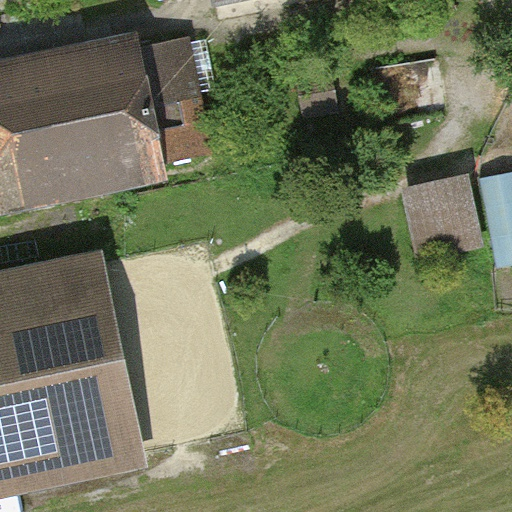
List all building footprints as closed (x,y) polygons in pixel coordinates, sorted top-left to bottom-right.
[(214,0),(216,11),(266,0),(214,0)] [(284,0),(290,28),(445,0),(284,0)] [(186,41),(0,79),(0,217),(214,174),(186,41)] [(341,83),(299,88),(304,120),(345,114),(341,83)] [(511,178),(481,183),(496,276),(511,273),(511,178)] [(467,182),(397,195),(412,272),(482,259),(467,182)] [(0,275),(0,496),(138,472),(100,258),(0,275)]
